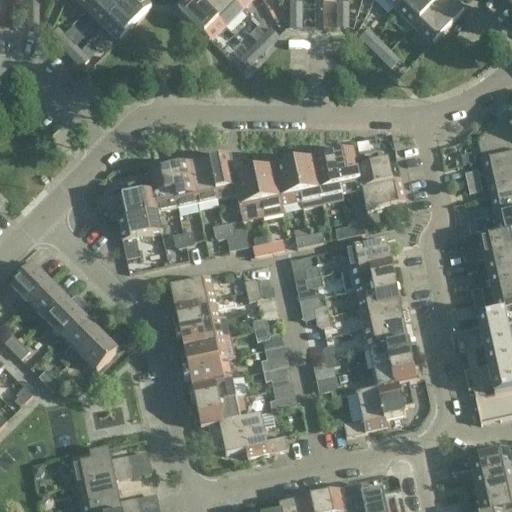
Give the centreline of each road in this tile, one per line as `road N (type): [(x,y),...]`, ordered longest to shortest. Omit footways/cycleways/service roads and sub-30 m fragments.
road 1 (residential): [(206,491),(188,483),(158,339),(40,219)]
road 2 (residential): [(420,113),(171,113),(136,121),(106,151)]
road 3 (residential): [(443,427),(435,345),(446,316),(433,257),(445,224),(420,113)]
road 4 (residential): [(415,446),(206,491)]
road 5 (residential): [(106,151),(21,72),(0,71)]
